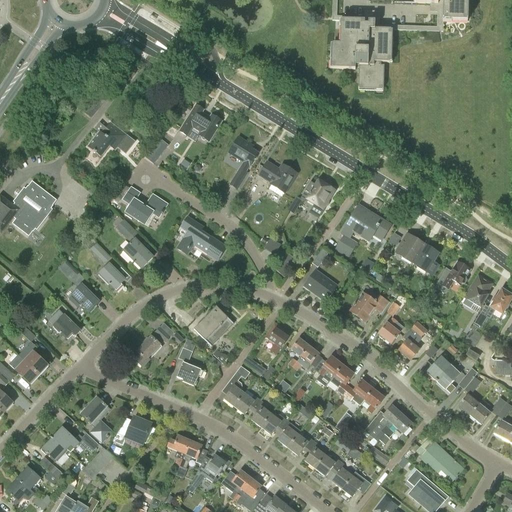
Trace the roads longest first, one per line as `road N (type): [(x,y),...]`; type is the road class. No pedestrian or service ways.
road 1 (secondary): [(511,267),(101,12)]
road 2 (residential): [(327,511),(233,437),(81,365)]
road 3 (residential): [(266,296),(346,341),(498,463)]
road 4 (residential): [(81,365),(138,310),(169,293),(206,284),(266,296)]
road 5 (residential): [(266,296),(250,248),(140,169)]
